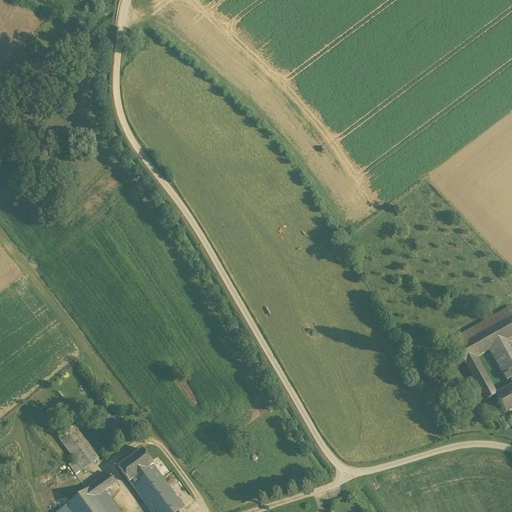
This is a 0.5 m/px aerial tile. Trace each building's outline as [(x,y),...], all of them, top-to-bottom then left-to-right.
[(511,316),(456,348),(465,364),(477,358),(490,351),(506,341),(511,338),(511,316)] [(511,351),(506,341),(490,351),(511,388),(511,386),(511,351)] [(497,395),(477,358),(465,364),(476,383),(486,401),(496,396),(497,395)] [(476,383),(468,388),(478,406),(486,401),(476,383)] [(497,395),(496,396),(506,413),(511,409),(511,386),(511,388),(497,395)] [(98,458),(74,426),(57,438),(81,470),(98,458)] [(142,450),(118,467),(129,483),(129,482),(153,465),(142,450)] [(180,511),(183,510),(157,474),(159,473),(153,465),(129,482),(150,511),(180,511)] [(107,475),(87,489),(94,499),(102,493),(114,485),(107,475)] [(94,499),(87,489),(65,504),(70,511),(103,511),(101,509),(94,499)] [(102,493),(94,499),(101,509),(110,503),(102,493)] [(115,511),(110,503),(101,509),(103,511),(115,511)]
